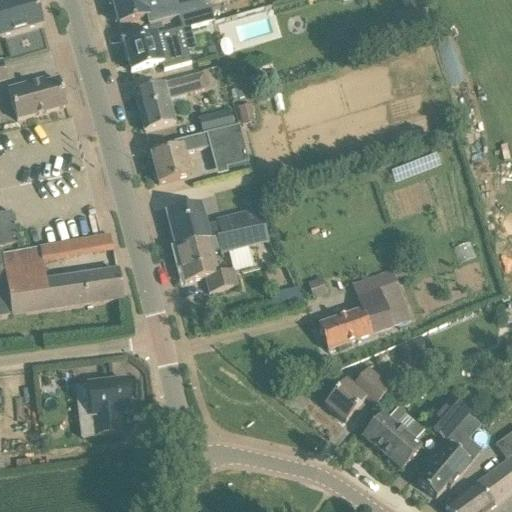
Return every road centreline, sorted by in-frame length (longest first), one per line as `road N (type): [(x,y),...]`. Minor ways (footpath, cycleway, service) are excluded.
road 1 (tertiary): [(159,341),(68,0)]
road 2 (tertiary): [(382,511),(358,495),(266,463),(177,449)]
road 3 (unclassified): [(0,360),(159,341)]
